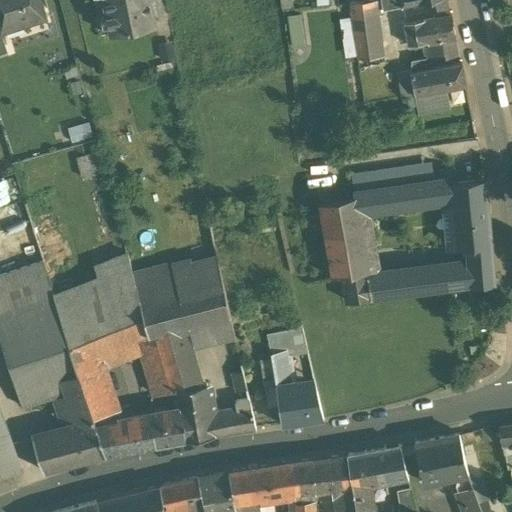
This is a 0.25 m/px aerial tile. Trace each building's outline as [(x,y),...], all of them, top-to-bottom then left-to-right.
[(38,0),(0,0),(0,29),(1,32),(45,18),(38,0)] [(102,0),(109,34),(156,25),(150,0),(102,0)] [(290,0),(278,0),(280,9),(292,7),(290,0)] [(383,9),(381,5),(368,9),(366,0),(347,3),(355,59),(383,54),(377,15),(383,14),(383,9)] [(368,9),(381,5),(381,0),(366,0),(368,9)] [(435,15),(448,13),(446,0),(433,2),(435,15)] [(301,13),(287,13),(289,43),(302,43),(301,13)] [(435,15),(422,17),(423,20),(403,23),(407,44),(424,42),(426,56),(443,53),(444,57),(457,55),(450,13),(448,13),(435,15)] [(171,41),(157,44),(160,61),(174,58),(171,41)] [(409,71),(413,95),(440,90),(465,85),(461,61),(409,71)] [(401,102),(414,99),(413,95),(409,71),(408,69),(395,72),(401,102)] [(440,90),(413,95),(414,99),(416,111),(443,106),(440,90)] [(71,140),(91,135),(88,120),(67,125),(71,140)] [(99,150),(75,158),(81,178),(105,171),(99,150)] [(464,285),(461,258),(383,267),(373,213),(441,203),(439,186),(444,185),(442,169),(441,158),(350,170),(353,197),(316,203),(329,277),(338,275),(342,302),(464,285)] [(444,185),(454,184),(453,168),(442,169),(444,185)] [(461,258),(464,285),(494,283),(486,181),(454,184),(444,185),(439,186),(441,203),(445,248),(461,246),(461,258)] [(32,228),(64,217),(57,193),(24,203),(32,228)] [(32,228),(43,260),(47,273),(79,263),(64,217),(32,228)] [(127,254),(95,267),(107,314),(115,349),(136,341),(151,392),(170,386),(145,307),(133,270),(127,254)] [(217,255),(133,270),(145,307),(225,290),(217,255)] [(0,274),(0,316),(54,298),(52,292),(47,273),(43,260),(0,274)] [(96,273),(52,292),(54,298),(65,332),(107,314),(96,273)] [(225,290),(145,307),(170,386),(172,391),(175,391),(205,386),(196,347),(192,327),(231,319),(225,290)] [(50,398),(83,386),(73,356),(65,332),(54,298),(0,316),(0,342),(22,408),(50,398)] [(107,314),(65,332),(73,356),(90,351),(93,358),(115,349),(107,314)] [(235,340),(231,319),(192,327),(196,347),(235,340)] [(394,326),(401,380),(449,374),(442,320),(394,326)] [(302,328),(291,330),(294,351),(294,356),(308,354),(302,328)] [(291,330),(267,335),(270,355),(286,352),(294,351),(291,330)] [(330,398),(378,389),(368,332),(320,341),(330,398)] [(93,358),(90,351),(73,356),(83,386),(93,417),(110,412),(93,358)] [(286,352),(270,355),(271,359),(273,368),(288,366),(286,352)] [(258,361),(262,387),(275,386),(275,378),(273,368),(271,359),(258,361)] [(288,366),(273,368),(275,378),(275,386),(262,387),(265,409),(278,407),(281,426),(323,420),(316,390),(295,393),(293,383),(290,383),(288,366)] [(241,405),(210,411),(205,386),(175,391),(178,410),(184,441),(256,430),(242,370),(233,372),(241,405)] [(43,471),(105,454),(95,423),(93,417),(83,386),(50,398),(58,424),(30,432),(43,471)] [(178,410),(150,414),(155,446),(184,441),(178,410)] [(110,412),(93,417),(95,423),(113,421),(110,412)] [(113,421),(95,423),(105,454),(140,448),(135,417),(113,421)] [(511,425),(500,427),(503,449),(511,448),(511,425)] [(0,476),(15,472),(0,428),(0,476)] [(458,436),(415,444),(416,446),(418,454),(427,485),(468,477),(458,436)] [(372,451),(378,486),(408,481),(402,457),(400,448),(399,446),(372,451)] [(416,446),(400,448),(402,457),(418,454),(416,446)] [(511,448),(503,449),(507,471),(511,469),(511,448)] [(372,451),(346,456),(352,503),(374,499),(380,498),(378,486),(372,451)] [(346,456),(311,460),(314,489),(335,487),(338,511),(352,511),(352,503),(346,456)] [(311,460),(290,462),(291,491),(314,489),(311,460)] [(290,462),(227,471),(234,505),(258,503),(292,500),(291,491),(290,462)] [(227,471),(197,476),(203,511),(235,511),(234,505),(227,471)] [(197,476),(159,484),(166,511),(202,511),(203,511),(197,476)] [(473,488),(479,504),(490,500),(482,477),(471,481),(473,488)] [(166,511),(159,484),(136,490),(141,511),(166,511)] [(481,511),(479,504),(473,488),(452,495),(458,511),(481,511)] [(396,508),(397,511),(415,511),(410,489),(395,492),(398,505),(396,508)] [(141,511),(136,490),(111,495),(96,500),(99,511),(141,511)] [(305,511),(303,499),(292,500),(292,511),(305,511)] [(352,511),(376,511),(374,499),(352,503),(352,511)] [(99,511),(96,500),(55,510),(49,511),(99,511)] [(235,511),(260,511),(258,503),(234,505),(235,511)]
